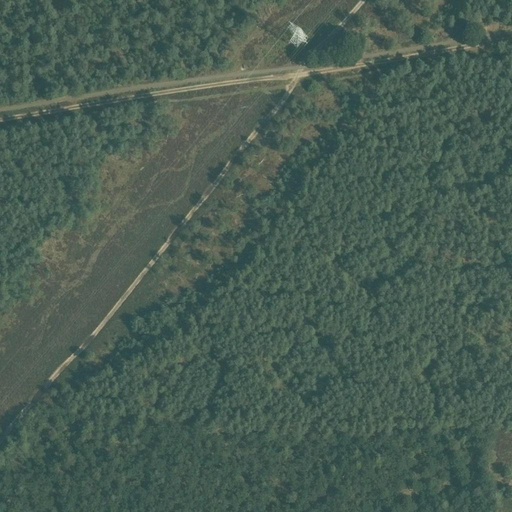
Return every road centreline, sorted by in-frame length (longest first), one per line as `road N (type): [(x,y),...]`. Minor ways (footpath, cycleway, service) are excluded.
road 1 (track): [(0,441),(275,110),(297,68),(363,0)]
road 2 (unknown): [(511,46),(0,130)]
road 3 (track): [(0,119),(511,38)]
